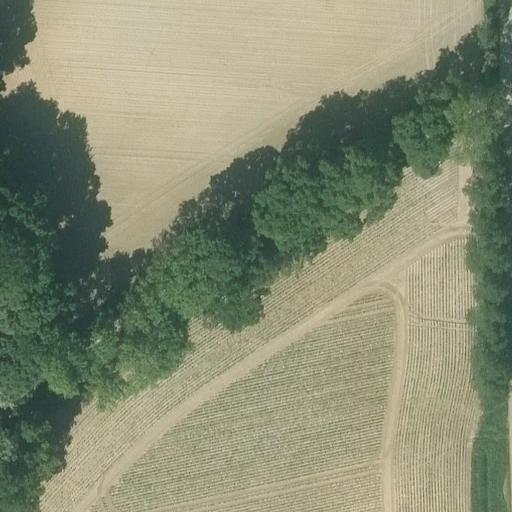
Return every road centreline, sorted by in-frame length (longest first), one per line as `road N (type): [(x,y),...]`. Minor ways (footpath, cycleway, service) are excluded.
road 1 (unclassified): [(0,410),(49,357),(229,220),(499,65)]
road 2 (unclassified): [(500,511),(499,65)]
